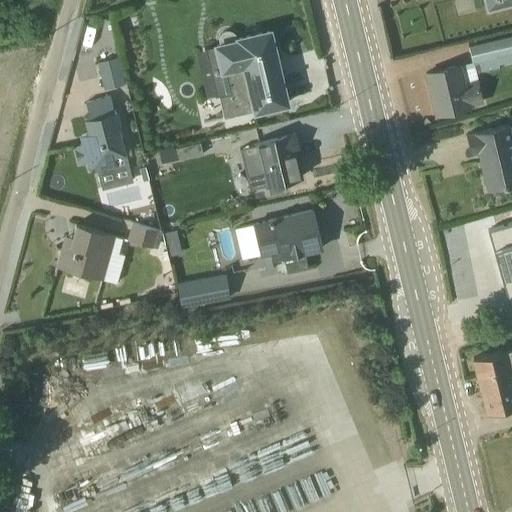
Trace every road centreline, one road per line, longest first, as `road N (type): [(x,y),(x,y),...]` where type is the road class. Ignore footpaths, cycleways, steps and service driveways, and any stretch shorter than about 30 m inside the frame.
road 1 (secondary): [(467,511),(343,0)]
road 2 (residential): [(72,0),(0,263)]
